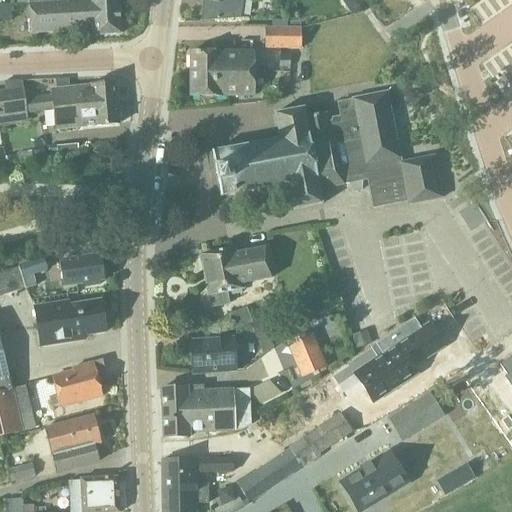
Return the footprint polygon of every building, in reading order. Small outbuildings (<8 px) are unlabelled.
[(117,0),(105,0),(28,5),(30,34),(91,31),(92,37),(120,35),(117,0)] [(243,0),(184,0),(203,3),(201,23),(241,19),(243,0)] [(342,0),(353,15),(365,12),(356,0),(342,0)] [(0,23),(9,23),(8,5),(0,5),(0,23)] [(271,28),(288,28),(288,20),(271,20),(271,28)] [(265,50),(302,50),(301,28),(288,28),(271,28),(265,29),(265,50)] [(190,53),(190,97),(254,97),(254,53),(190,53)] [(279,68),(289,68),(290,55),(279,55),(279,68)] [(58,89),(52,90),(54,111),(65,110),(64,105),(81,103),(82,105),(117,102),(115,84),(71,88),(71,80),(58,80),(58,89)] [(24,89),(0,92),(0,117),(27,114),(25,100),(24,89)] [(322,206),(319,191),(343,186),(349,185),(353,193),(361,192),(362,182),(367,181),(373,210),(407,203),(408,206),(442,200),(434,158),(401,165),(387,92),(351,99),(351,101),(337,103),(340,117),(332,119),(332,122),(328,123),(327,115),(306,119),(304,109),(303,109),(303,108),(274,113),(279,141),(211,154),(220,198),(288,185),(293,211),(322,206)] [(42,98),(25,100),(27,114),(44,112),(42,98)] [(65,110),(54,111),(55,130),(119,124),(117,102),(82,105),(81,103),(64,105),(65,110)] [(230,305),(228,294),(243,291),(242,286),(271,280),(265,250),(236,256),(235,251),(200,258),(208,298),(209,297),(212,309),(230,305)] [(104,281),(100,256),(59,262),(63,287),(84,284),(84,287),(99,285),(99,281),(104,281)] [(17,265),(18,268),(25,290),(51,282),(43,257),(17,265)] [(83,337),(104,334),(104,329),(107,329),(105,316),(102,316),(99,302),(68,307),(67,303),(34,308),(40,348),(73,343),(73,342),(84,339),(83,337)] [(229,316),(211,325),(217,338),(234,331),(235,333),(249,326),(244,315),(231,321),(229,316)] [(250,324),(264,356),(275,348),(262,318),(250,324)] [(406,338),(394,345),(411,371),(442,352),(428,330),(421,334),(417,328),(405,336),(406,338)] [(401,331),(390,338),(394,345),(406,338),(401,331)] [(312,333),(286,343),(301,380),(327,369),(312,333)] [(382,358),(353,376),(370,405),(415,378),(411,371),(394,345),(390,338),(375,347),(382,358)] [(0,383),(9,381),(0,341),(0,383)] [(189,345),(192,377),(235,373),(232,341),(189,345)] [(511,360),(501,367),(508,378),(511,375),(511,374),(511,360)] [(59,408),(59,407),(102,396),(98,383),(107,380),(102,361),(71,369),(72,373),(51,378),(56,396),(49,397),(52,409),(59,408)] [(9,381),(0,383),(0,437),(35,429),(30,409),(16,412),(9,381)] [(232,390),(232,392),(203,393),(203,389),(160,391),(162,440),(189,439),(189,435),(234,432),(241,431),(250,426),(250,390),(232,390)] [(430,396),(389,421),(401,441),(442,416),(430,396)] [(98,462),(94,446),(100,444),(93,416),(44,429),(51,457),(55,473),(98,462)] [(511,431),(511,425),(508,419),(501,424),(508,434),(511,431)] [(403,461),(410,473),(427,463),(420,451),(403,461)] [(249,503),(295,473),(283,454),(246,478),(245,476),(236,482),(249,503)] [(360,473),(341,485),(358,511),(361,511),(407,484),(389,455),(370,467),(369,467),(370,468),(362,473),(361,472),(360,473)] [(198,460),(199,474),(233,473),(233,459),(198,460)] [(208,485),(194,486),(194,462),(160,463),(161,511),(195,511),(195,505),(209,504),(208,485)] [(36,477),(33,465),(8,471),(12,483),(36,477)] [(475,479),(467,465),(452,474),(460,488),(475,479)] [(70,511),(118,511),(116,478),(79,480),(79,482),(69,483),(70,511)] [(4,511),(34,511),(34,506),(23,506),(23,500),(5,500),(6,506),(4,506),(4,511)]
